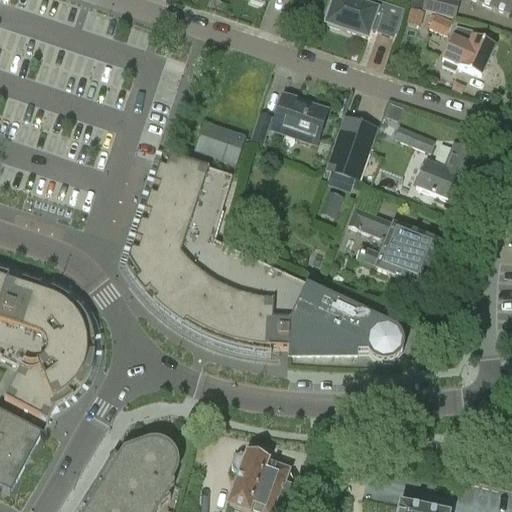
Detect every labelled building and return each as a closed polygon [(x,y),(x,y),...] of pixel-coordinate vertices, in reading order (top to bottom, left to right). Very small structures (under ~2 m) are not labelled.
[(376,35),(392,40),(401,14),(373,4),(370,12),(335,0),(334,0),(331,11),(328,10),(323,23),(326,24),(325,27),(328,28),(327,28),(339,32),(339,31),(366,41),(369,30),(377,33),(376,35)] [(454,22),(459,5),(438,0),(424,0),(421,13),(454,22)] [(511,0),(467,0),(468,1),(471,3),(507,18),(511,5),(511,0)] [(424,17),(409,13),(406,26),(420,30),(424,17)] [(428,33),(445,41),(452,26),(434,18),(428,33)] [(479,81),(493,50),(483,45),(485,39),(455,31),(441,64),(443,65),(441,70),(454,76),(456,71),(479,81)] [(197,69),(206,45),(181,36),(172,60),(197,69)] [(315,148),(326,115),(282,100),(271,133),(315,148)] [(389,109),(385,119),(396,124),(397,125),(402,113),(389,108),(389,109)] [(262,149),(271,121),(258,117),(249,145),(262,149)] [(358,185),(377,132),(344,121),(326,173),(358,185)] [(234,168),(243,142),(203,128),(194,154),(234,168)] [(429,158),(434,144),(399,129),(393,142),(429,158)] [(462,180),(472,155),(453,147),(443,171),(426,165),(415,192),(453,207),(463,181),(462,180)] [(257,357),(271,358),(271,351),(288,352),(289,324),(306,288),(211,244),(228,193),(158,170),(128,263),(139,281),(134,284),(144,298),(161,314),(179,328),(188,333),(210,344),(233,352),(257,357)] [(329,197),(320,218),(332,223),(341,202),(329,197)] [(353,212),(346,230),(385,245),(379,258),(360,251),(355,262),(375,270),(374,272),(419,290),(437,245),(392,227),(353,212)] [(63,298),(54,294),(22,284),(21,286),(20,291),(9,287),(8,287),(9,283),(7,283),(6,287),(0,284),(0,362),(20,372),(4,402),(47,426),(55,411),(63,407),(72,401),(79,393),(86,384),(90,374),(93,364),(94,353),(94,344),(93,342),(90,331),(86,321),(79,312),(72,305),(63,298)] [(397,332),(393,329),(306,288),(289,324),(288,352),(287,358),(368,358),(369,359),(372,362),(374,363),(378,365),(381,366),(384,366),(388,366),(391,365),(394,363),(397,362),(399,359),(401,356),(402,353),(403,350),(404,347),(403,343),(402,340),(401,337),(399,334),(397,332)] [(0,490),(10,496),(40,439),(0,418),(0,490)] [(158,511),(169,502),(167,499),(173,488),(169,485),(174,477),(176,470),(174,461),(174,460),(172,457),(171,455),(170,454),(164,450),(160,448),(153,447),(152,447),(149,447),(124,456),(119,463),(114,459),(80,511),(158,511)] [(291,511),(299,491),(283,485),(286,478),(283,472),(246,459),(246,460),(239,458),(235,460),(231,470),(234,476),(239,478),(228,510),(233,511),(291,511)]
